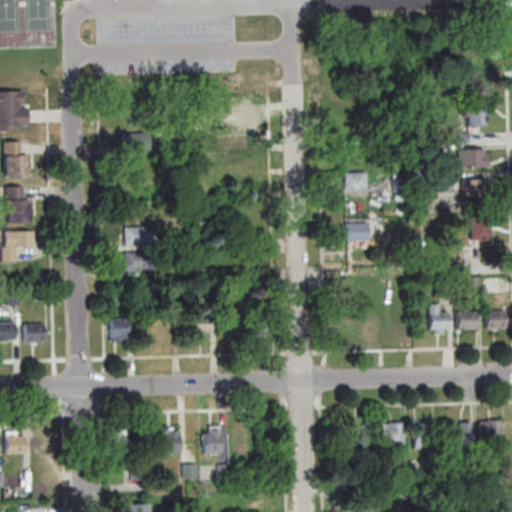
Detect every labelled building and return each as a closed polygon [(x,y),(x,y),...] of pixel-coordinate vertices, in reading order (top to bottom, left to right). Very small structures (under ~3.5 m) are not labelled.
[(441,97),(424,98),(424,82),(440,82),(441,97)] [(0,126),(0,93),(24,93),(24,105),(21,105),(21,109),(27,109),(27,126),(11,126),(11,132),(1,132),(1,126),(0,126)] [(469,127),(468,99),(486,99),(486,126),(469,127)] [(248,110),(248,127),(221,128),(221,111),(248,110)] [(341,124),(341,144),(365,144),(365,124),(341,124)] [(230,131),(252,131),(252,146),(230,146),(230,131)] [(455,133),(469,133),(469,144),(455,144),(455,133)] [(150,151),(124,152),(124,134),(149,134),(150,151)] [(5,144),(21,143),(21,157),(29,157),(29,177),(5,177),(5,144)] [(423,147),(439,147),(439,161),(424,161),(423,147)] [(488,155),(488,167),(459,168),(459,151),(485,150),(485,155),(488,155)] [(224,173),(250,173),(250,155),(224,155),(224,173)] [(345,191),(345,174),(366,173),(367,191),(345,191)] [(394,179),(408,179),(408,192),(394,193),(394,179)] [(462,181),(486,181),(486,198),(462,199),(462,181)] [(7,188),(24,188),(24,201),(30,201),(31,224),(8,224),(7,188)] [(490,216),(490,240),(471,241),(470,217),(490,216)] [(369,241),(347,242),(347,224),(369,224),(369,241)] [(125,246),(125,228),(156,228),(156,245),(125,246)] [(35,232),(35,248),(17,248),(17,262),(0,262),(0,249),(6,249),(6,233),(35,232)] [(126,271),(126,253),(156,253),(157,270),(126,271)] [(480,277),(480,290),(466,290),(466,278),(480,277)] [(454,293),(441,293),(441,279),(453,279),(454,293)] [(8,284),(21,283),(21,305),(8,306),(8,284)] [(254,284),(272,283),(272,294),(254,294),(254,284)] [(359,296),(359,283),(371,283),(371,296),(359,296)] [(38,302),(37,291),(51,291),(51,301),(38,302)] [(449,314),(449,330),(430,331),(429,306),(439,306),(439,314),(449,314)] [(506,311),(506,330),(488,330),(487,312),(506,311)] [(477,330),(457,330),(457,312),(477,312),(477,330)] [(242,313),(217,313),(217,333),(242,333),(242,313)] [(406,330),(406,313),(386,313),(386,330),(406,330)] [(380,315),(380,332),(361,333),(361,316),(380,315)] [(212,333),(192,334),(192,317),(212,316),(212,333)] [(249,317),(267,316),(267,336),(249,336),(249,317)] [(111,344),(111,321),(128,320),(129,340),(121,340),(121,343),(111,344)] [(16,340),(0,340),(0,324),(16,324),(16,340)] [(44,325),(45,342),(25,343),(25,326),(44,325)] [(482,442),(481,423),(488,423),(488,422),(501,422),(502,441),(482,442)] [(384,425),(390,425),(390,424),(404,424),(405,446),(384,447),(384,425)] [(455,424),(472,424),(473,446),(456,447),(455,424)] [(369,452),(349,452),(348,426),(368,425),(369,452)] [(414,450),(413,425),(430,425),(431,449),(414,450)] [(209,428),(220,427),(221,454),(205,454),(205,435),(209,434),(209,428)] [(117,429),(126,428),(126,458),(110,458),(110,435),(117,434),(117,429)] [(180,455),(164,456),(163,429),(173,429),(173,432),(179,432),(180,455)] [(250,453),(233,454),(232,433),(238,433),(238,431),(249,430),(250,453)] [(55,451),(55,432),(34,432),(34,451),(55,451)] [(7,433),(17,433),(17,438),(26,437),(27,455),(7,456),(7,433)] [(409,475),(399,475),(398,462),(408,462),(409,475)] [(131,464),(144,464),(145,480),(132,481),(131,464)] [(198,479),(183,479),(183,465),(197,465),(198,479)] [(257,479),(244,479),(244,465),(256,465),(257,479)] [(228,466),(229,480),(219,481),(218,466),(228,466)] [(32,473),(32,487),(23,487),(22,473),(32,473)] [(480,502),(480,491),(504,490),(505,506),(486,507),(485,502),(480,502)] [(125,511),(149,511),(149,503),(126,503),(125,511)]
